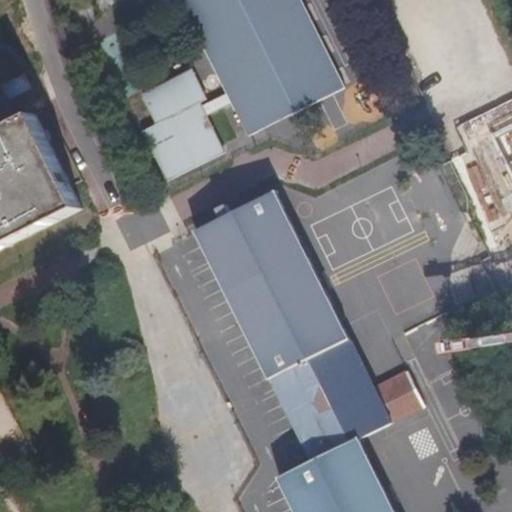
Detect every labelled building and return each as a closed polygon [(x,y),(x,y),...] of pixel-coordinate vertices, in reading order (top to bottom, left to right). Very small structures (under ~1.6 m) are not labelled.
[(182,0),(251,135),(348,87),(303,0),(182,0)] [(170,181),(228,152),(203,101),(209,97),(193,68),(143,94),(158,124),(144,131),(170,181)] [(0,252),(85,211),(37,114),(0,133),(0,252)] [(198,232),(198,233),(272,380),(273,379),(314,461),(361,438),(393,422),(394,425),(426,409),(425,408),(426,407),(409,372),(408,373),(407,371),(375,387),(279,191),(198,232)] [(398,511),(361,438),(314,461),(280,478),(297,511),(398,511)]
